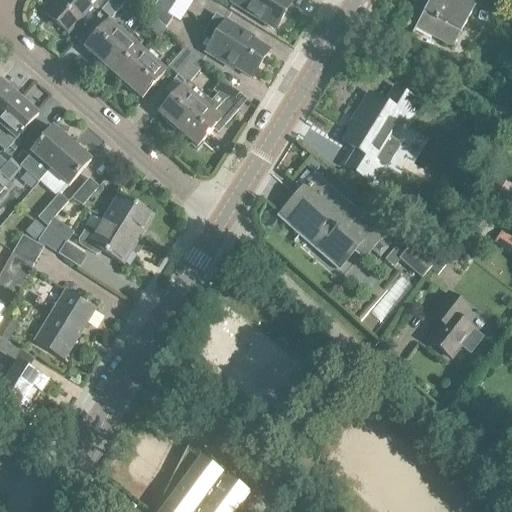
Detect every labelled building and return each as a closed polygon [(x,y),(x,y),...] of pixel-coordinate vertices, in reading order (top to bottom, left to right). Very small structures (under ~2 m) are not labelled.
[(92,7),(84,0),(61,0),(48,15),(69,34),(92,7)] [(129,1),(127,0),(111,0),(102,11),(112,20),(129,1)] [(169,0),(159,0),(150,15),(154,20),(166,29),(173,19),(167,15),(175,4),(169,0)] [(235,0),(233,4),(277,31),(293,4),(286,0),(235,0)] [(430,0),(414,29),(452,49),(478,0),(430,0)] [(216,16),(206,31),(208,33),(261,66),(270,52),(245,37),(246,35),(228,23),(216,16)] [(166,29),(154,20),(148,28),(161,40),(169,32),(166,29)] [(110,22),(87,49),(106,66),(129,39),(133,35),(122,25),(118,30),(110,22)] [(261,66),(208,33),(204,38),(214,44),(208,54),(227,65),(228,63),(253,79),(261,66)] [(129,39),(106,66),(125,83),(148,56),(139,48),(143,44),(133,35),(129,39)] [(179,78),(198,57),(186,47),(168,68),(179,78)] [(167,73),(148,56),(125,83),(144,100),(167,73)] [(183,86),(171,99),(157,115),(178,133),(207,99),(190,84),(206,65),(198,57),(179,78),(188,85),(185,88),(183,86)] [(211,103),(207,99),(178,133),(198,150),(214,131),(218,134),(248,101),(224,80),(213,92),(217,96),(211,103)] [(0,122),(21,99),(2,82),(0,84),(0,122)] [(360,115),(343,142),(356,150),(345,168),(372,185),(382,168),(388,168),(399,149),(399,144),(389,137),(399,120),(406,125),(419,104),(395,89),(385,105),(368,94),(356,113),(360,115)] [(0,148),(6,154),(17,141),(39,115),(21,99),(0,122),(0,148)] [(280,109),(269,126),(276,131),(287,113),(280,109)] [(54,128),(32,154),(20,167),(39,184),(51,170),(73,145),(54,128)] [(92,161),(73,145),(51,170),(70,187),(92,161)] [(0,174),(10,163),(1,155),(0,156),(0,174)] [(270,174),(276,159),(267,155),(260,170),(270,174)] [(321,167),(312,160),(306,167),(314,174),(315,175),(321,167)] [(20,171),(10,163),(0,174),(0,185),(4,189),(20,171)] [(306,195),(288,216),(341,262),(351,250),(354,253),(363,261),(371,252),(380,242),(385,235),(315,175),(314,174),(314,175),(312,177),(306,171),(294,184),(301,190),(306,195)] [(511,184),(502,178),(487,202),(497,209),(511,184)] [(90,179),(72,199),(72,200),(83,207),(100,188),(90,179)] [(53,221),(54,220),(69,203),(60,195),(38,219),(47,227),(53,221)] [(105,219),(139,240),(154,216),(119,196),(105,219)] [(105,219),(97,232),(90,227),(81,242),(82,247),(97,256),(102,255),(105,252),(125,264),(133,250),(138,253),(138,252),(137,251),(141,246),(142,247),(144,243),(139,240),(105,219)] [(54,220),(53,221),(48,228),(38,242),(59,256),(75,233),(54,220)] [(35,222),(25,234),(35,242),(45,231),(35,222)] [(401,234),(392,226),(388,232),(397,239),(401,234)] [(497,239),(494,244),(509,253),(511,248),(511,238),(502,232),(497,239)] [(401,234),(397,239),(394,243),(404,252),(411,243),(401,234)] [(15,252),(35,264),(44,248),(23,236),(17,248),(11,243),(8,247),(15,252)] [(389,250),(380,242),(371,252),(380,259),(389,250)] [(403,256),(399,261),(400,262),(422,280),(436,264),(413,244),(403,256)] [(35,264),(15,252),(8,263),(29,275),(35,264)] [(436,264),(430,271),(438,277),(446,268),(444,267),(438,262),(436,264)] [(29,275),(8,263),(1,276),(23,287),(29,275)] [(23,287),(1,276),(0,277),(0,291),(15,300),(23,287)] [(350,326),(365,339),(405,296),(390,283),(350,326)] [(97,308),(67,290),(36,341),(66,360),(97,308)] [(15,300),(0,291),(0,306),(9,311),(15,300)] [(444,322),(429,342),(441,351),(451,359),(460,348),(471,356),(484,339),(473,331),(460,321),(469,310),(449,295),(434,314),(444,322)] [(6,318),(0,328),(0,338),(8,344),(19,326),(6,318)] [(0,353),(14,362),(20,352),(8,344),(0,338),(0,353)] [(0,393),(5,396),(0,403),(0,411),(30,430),(42,411),(33,406),(48,383),(16,363),(0,389),(0,393)] [(235,511),(247,496),(200,461),(190,453),(173,485),(178,490),(161,511),(235,511)]
